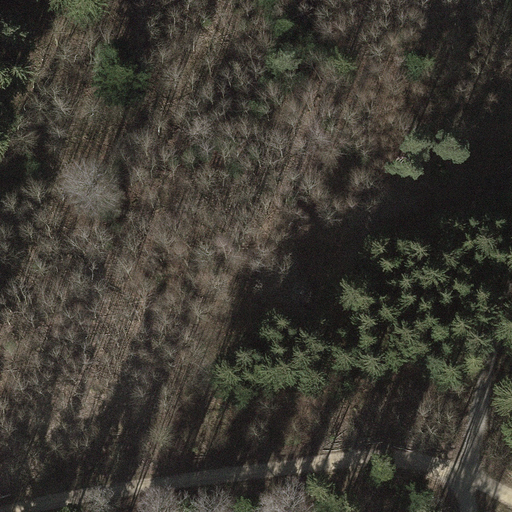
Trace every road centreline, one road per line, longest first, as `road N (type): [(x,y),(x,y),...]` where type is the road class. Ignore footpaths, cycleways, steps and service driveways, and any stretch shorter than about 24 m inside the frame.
road 1 (track): [(24,511),(361,458),(466,474)]
road 2 (track): [(511,291),(466,474)]
